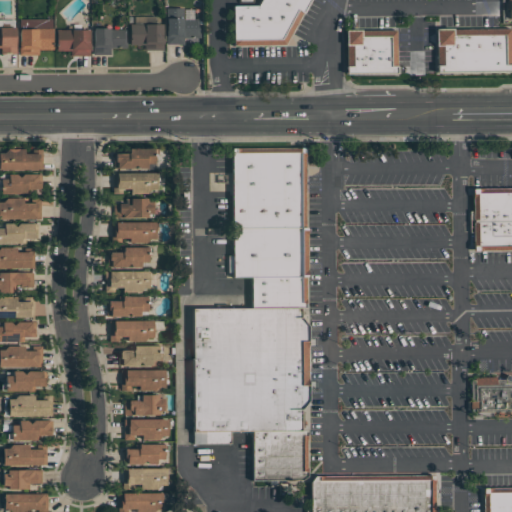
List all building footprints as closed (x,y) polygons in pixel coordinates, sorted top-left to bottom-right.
[(309,0),(285,45),(233,46),(232,5),(257,5),(259,0),(309,0)] [(166,44),(166,30),(166,8),(182,8),(182,18),(199,18),(199,33),(200,33),(200,37),(184,37),(184,44),(166,44)] [(52,18),(52,46),(53,46),(53,49),(38,49),(38,55),(19,55),(19,41),(20,41),(20,18),(52,18)] [(15,27),(15,44),(16,44),(16,53),(10,53),(10,52),(6,52),(6,53),(1,53),(1,47),(0,47),(0,20),(14,20),(14,27),(15,27)] [(129,24),(162,23),(162,38),(163,38),(163,49),(144,49),(144,44),(129,44),(129,24)] [(125,29),(125,42),(126,42),(126,48),(110,48),(110,54),(106,54),(92,54),(92,46),(92,44),(93,44),(93,28),(109,28),(109,29),(125,29)] [(89,55),(70,55),(70,50),(56,50),(56,29),(89,29),(88,43),(89,43),(89,55)] [(435,30),(511,30),(511,78),(435,78),(435,30)] [(345,32),(398,32),(398,79),(345,79),(345,32)] [(231,148),(305,147),(305,227),(232,228),(231,148)] [(0,169),(42,169),(41,148),(32,148),(32,153),(24,153),(24,148),(7,148),(3,152),(0,152),(0,169)] [(158,148),(128,148),(128,153),(115,153),(115,154),(113,154),(113,168),(131,168),(135,165),(138,168),(146,168),(146,163),(154,163),(154,156),(158,156),(158,148)] [(112,172),(112,193),(122,193),(122,189),(130,188),(130,193),(147,193),(151,189),(156,189),(156,172),(112,172)] [(0,194),(29,194),(29,189),(39,189),(39,188),(41,188),(40,174),(22,174),(19,177),(15,174),(7,174),(7,179),(0,179),(0,194)] [(473,191),(511,191),(511,254),(473,254),(473,191)] [(0,219),(40,219),(40,197),(30,197),(31,202),(23,202),(22,197),(5,197),(2,201),(0,201),(0,219)] [(147,198),(126,198),(126,203),(113,203),(114,217),(152,217),(152,201),(147,202),(147,198)] [(111,222),(111,243),(121,243),(120,239),(128,239),(129,243),(146,243),(149,239),(155,239),(155,222),(111,222)] [(0,243),(25,243),(25,239),(35,239),(35,237),(37,237),(37,223),(18,223),(15,227),(11,223),(3,223),(3,228),(0,228),(0,243)] [(305,277),(307,275),(306,229),(305,227),(232,228),(232,255),(227,255),(227,272),(232,272),(232,277),(251,277),(305,277)] [(0,268),(34,268),(33,247),(24,247),(24,251),(16,251),(16,247),(0,247),(0,268)] [(152,247),(123,247),(123,251),(109,251),(109,253),(107,253),(107,267),(125,267),(129,263),(132,267),(141,267),(141,262),(148,262),(148,254),(152,254),(152,247)] [(104,271),(104,292),(114,292),(114,287),(122,287),(122,292),(139,292),(143,288),(148,288),(148,270),(104,271)] [(0,292),(18,292),(18,287),(31,287),(31,273),(0,273),(0,292)] [(305,308),(299,308),(251,308),(251,277),(305,277),(305,308)] [(0,318),(34,318),(34,296),(24,296),(25,301),(17,301),(16,296),(0,296),(0,318)] [(151,296),(122,296),(122,301),(108,301),(108,302),(106,302),(106,316),(125,316),(128,313),(132,316),(140,316),(140,311),(147,311),(147,304),(151,304),(151,296)] [(192,309),(192,444),(230,444),(230,431),(251,431),(300,431),(300,409),(307,400),(307,326),(300,317),(299,308),(251,308),(192,309)] [(109,319),(109,341),(119,341),(119,336),(127,336),(127,341),(144,341),(148,337),(153,337),(153,319),(109,319)] [(0,341),(19,341),(19,337),(33,337),(33,335),(35,335),(35,322),(16,322),(13,325),(9,321),(1,321),(1,326),(0,326),(0,341)] [(0,367),(42,367),(41,345),(32,346),(32,350),(24,350),(24,346),(7,346),(3,350),(0,350),(0,367)] [(163,345),(133,345),(133,350),(120,350),(120,351),(118,351),(118,365),(136,365),(140,362),(143,365),(151,365),(151,360),(159,360),(159,353),(163,353),(163,345)] [(120,369),(120,391),(130,390),(130,386),(138,386),(138,390),(155,390),(159,386),(164,386),(164,369),(120,369)] [(0,391),(30,391),(30,386),(43,386),(43,385),(45,385),(45,371),(27,371),(24,374),(20,370),(12,371),(12,376),(4,376),(4,383),(0,383),(0,391)] [(471,379),(511,379),(511,421),(471,421),(471,379)] [(52,416),(51,395),(42,395),(42,399),(34,399),(34,395),(17,395),(13,399),(7,399),(8,416),(52,416)] [(158,395),(137,395),(137,400),(124,400),(124,414),(163,414),(163,399),(158,399),(158,395)] [(123,418),(124,440),(133,440),(133,435),(141,435),(141,440),(158,440),(162,436),(168,436),(167,418),(123,418)] [(6,440),(36,440),(36,435),(49,435),(49,434),(51,434),(51,420),(33,420),(30,423),(26,420),(18,420),(18,425),(10,425),(10,432),(6,432),(6,440)] [(251,431),(252,480),(301,480),(306,476),(306,431),(300,431),(251,431)] [(46,465),(46,444),(36,444),(36,448),(28,449),(28,444),(11,444),(7,448),(2,448),(2,465),(46,465)] [(168,444),(138,444),(138,448),(125,448),(125,450),(123,450),(123,464),(141,464),(144,460),(148,464),(156,464),(156,459),(164,459),(164,451),(168,451),(168,444)] [(121,468),(122,489),(131,489),(131,485),(139,484),(139,489),(156,489),(160,485),(166,485),(165,467),(121,468)] [(7,489),(28,489),(28,483),(40,483),(40,469),(2,470),(2,485),(7,485),(7,489)] [(314,475),(310,482),(310,511),(434,511),(434,475),(314,475)] [(483,511),(483,491),(511,491),(511,511),(483,511)] [(117,492),(117,511),(127,511),(127,509),(135,509),(135,511),(153,511),(156,509),(162,509),(161,492),(117,492)] [(47,493),(47,511),(37,511),(37,509),(29,509),(29,511),(10,511),(8,510),(3,511),(3,493),(47,493)]
